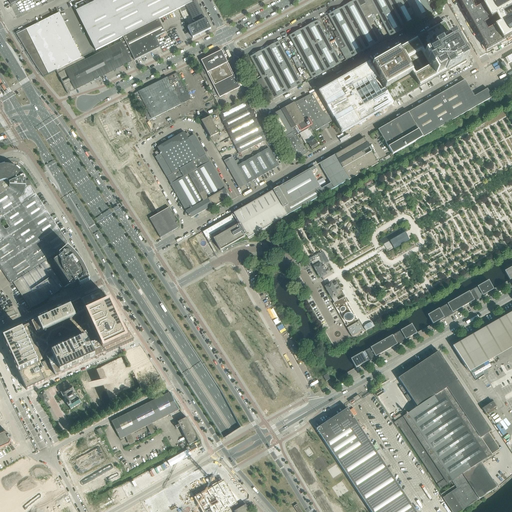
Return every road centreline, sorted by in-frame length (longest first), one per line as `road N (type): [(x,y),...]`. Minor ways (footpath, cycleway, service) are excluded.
road 1 (primary): [(290,511),(55,134)]
road 2 (primary): [(69,190),(275,511)]
road 3 (tertiary): [(511,294),(317,406)]
road 4 (unclassified): [(288,172),(478,63)]
road 5 (unclassified): [(259,114),(449,12)]
road 6 (unclassified): [(317,406),(232,254)]
road 7 (tertiary): [(260,434),(169,290)]
road 8 (unclassified): [(84,103),(223,36)]
road 9 (residential): [(54,458),(60,444),(180,382)]
road 10 (unclassified): [(239,200),(197,126),(184,124),(146,148)]
road 11 (tertiary): [(146,254),(71,136)]
road 12 (unclassified): [(234,51),(343,0)]
road 13 (residential): [(225,453),(120,511)]
